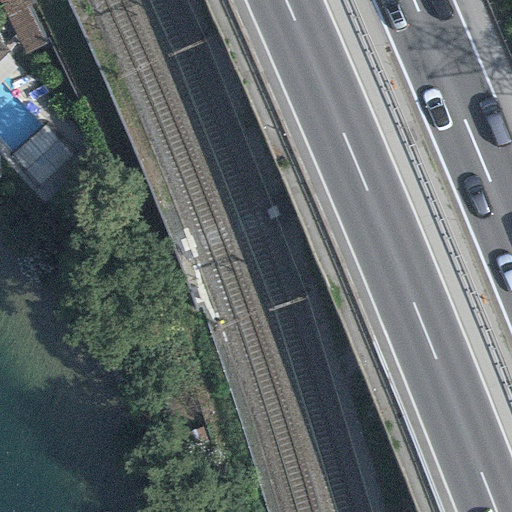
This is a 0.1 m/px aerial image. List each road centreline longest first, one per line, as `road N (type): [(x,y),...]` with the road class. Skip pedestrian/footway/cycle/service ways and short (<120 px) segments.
road 1 (motorway): [(282,0),(493,511)]
road 2 (motorway): [(511,253),(408,0)]
